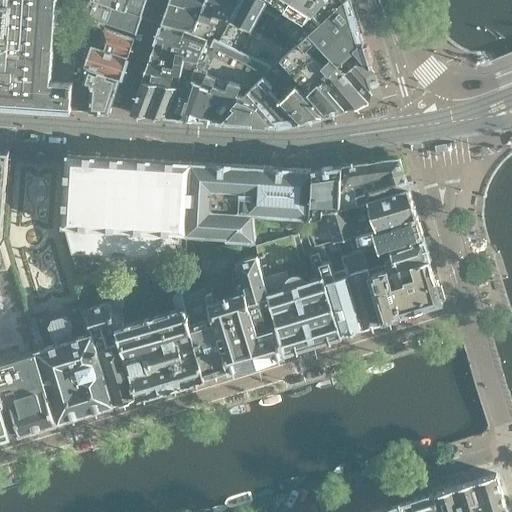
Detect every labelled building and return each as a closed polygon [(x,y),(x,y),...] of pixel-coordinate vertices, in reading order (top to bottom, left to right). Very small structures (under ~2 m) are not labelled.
[(0,0),(0,82),(27,84),(27,78),(20,77),(21,53),(70,56),(74,6),(84,9),(86,0),(103,0),(142,13),(146,0),(0,0)] [(103,0),(86,0),(84,9),(83,12),(137,29),(142,13),(103,0)] [(231,15),(240,0),(169,0),(162,22),(197,30),(212,37),(217,40),(231,15)] [(343,59),(354,48),(363,39),(351,0),(344,0),(311,31),(310,31),(273,65),(239,50),(217,40),(212,37),(207,50),(201,68),(216,73),(231,78),(251,85),(262,76),(274,87),(280,82),(288,74),(302,90),(318,76),(321,73),(325,77),(337,65),(343,59)] [(240,0),(231,15),(252,25),(266,0),(240,0)] [(311,31),(344,0),(266,0),(252,25),(239,50),(273,65),(310,31),(311,31)] [(129,54),(134,38),(100,27),(97,22),(81,16),(79,38),(78,51),(88,55),(86,64),(90,66),(99,70),(121,76),(128,55),(129,54)] [(194,71),(181,68),(185,50),(196,52),(201,37),(184,30),(161,25),(155,43),(155,44),(149,60),(143,78),(131,111),(131,112),(149,113),(165,115),(165,114),(175,85),(177,85),(183,81),(189,82),(194,71)] [(299,121),(280,100),(274,94),(277,91),(274,87),(262,76),(251,85),(231,78),(228,88),(212,83),(216,73),(201,68),(207,50),(202,49),(205,39),(201,37),(196,52),(185,50),(181,68),(194,71),(189,82),(177,115),(187,116),(187,117),(200,117),(218,119),(278,123),(299,121)] [(371,65),(364,39),(363,39),(354,48),(371,67),(372,67),(371,65)] [(381,93),(373,71),(371,67),(354,48),(343,59),(352,68),(345,74),(368,100),(378,97),(381,93)] [(72,56),(70,56),(21,53),(20,77),(27,78),(27,84),(26,104),(66,107),(72,56)] [(94,110),(94,84),(87,82),(85,79),(83,76),(86,64),(77,60),(71,107),(72,109),(94,110)] [(368,100),(345,74),(337,65),(325,77),(321,80),(345,107),(368,100)] [(111,108),(121,76),(99,70),(90,66),(85,79),(87,82),(94,84),(94,110),(107,111),(111,108)] [(323,114),(302,90),(288,74),(280,82),(289,91),(280,100),(299,121),(323,114)] [(345,107),(321,80),(318,76),(302,90),(323,114),(345,107)] [(177,115),(189,82),(183,81),(177,85),(175,85),(165,114),(177,115)] [(0,102),(26,104),(27,84),(0,82),(0,102)] [(4,238),(9,151),(0,150),(0,434),(14,430),(13,430),(14,430),(16,429),(0,374),(0,263),(12,262),(5,238),(4,238)] [(188,231),(192,161),(68,153),(63,233),(66,233),(71,250),(186,257),(188,231)] [(341,190),(404,171),(401,161),(395,158),(342,165),(341,190)] [(310,213),(313,170),(310,170),(310,169),(214,162),(192,161),(188,231),(190,236),(225,238),(225,240),(256,242),(253,210),(271,211),(271,212),(287,213),(288,212),(310,213)] [(340,200),(341,190),(342,165),(313,169),(313,170),(310,213),(311,216),(324,212),(324,205),(329,205),(329,201),(340,200)] [(340,207),(408,187),(404,171),(341,190),(340,200),(340,207)] [(417,215),(411,195),(409,187),(408,187),(340,207),(327,211),(336,240),(351,235),(417,215)] [(384,319),(371,272),(362,240),(365,239),(368,246),(372,245),(377,251),(393,246),(424,237),(417,215),(351,235),(356,252),(343,255),(348,272),(363,325),(384,319)] [(342,332),(322,261),(319,252),(307,256),(303,242),(297,243),(293,233),(257,244),(258,260),(286,349),(342,332)] [(430,258),(428,252),(424,237),(393,246),(395,256),(387,259),(389,266),(390,271),(430,258)] [(286,349),(258,260),(257,244),(242,269),(269,354),(286,349)] [(443,301),(430,259),(430,258),(390,271),(402,314),(443,301)] [(363,325),(348,272),(336,276),(331,259),(322,261),(342,332),(363,325)] [(402,314),(390,271),(389,266),(371,272),(384,319),(402,314)] [(269,354),(242,269),(233,272),(235,280),(239,281),(242,290),(214,298),(212,289),(214,286),(212,278),(203,281),(207,295),(229,366),(269,354)] [(206,373),(184,302),(175,274),(170,275),(173,287),(172,287),(178,307),(162,312),(182,380),(206,373)] [(182,380),(162,312),(125,323),(120,308),(124,303),(118,280),(106,284),(111,301),(138,394),(182,380)] [(229,366),(207,295),(184,302),(206,373),(229,366)] [(138,394),(111,301),(87,308),(115,401),(138,394)] [(115,401),(87,308),(86,302),(78,304),(86,331),(90,333),(74,337),(71,327),(72,325),(70,317),(62,313),(53,317),(49,323),(52,332),(54,332),(57,342),(41,347),(43,343),(35,316),(28,318),(37,348),(58,417),(60,417),(60,416),(113,401),(115,401)] [(58,417),(37,348),(0,358),(0,373),(16,429),(19,428),(21,428),(58,417)] [(507,511),(507,507),(496,473),(435,491),(441,511),(507,511)] [(441,511),(435,491),(412,499),(416,511),(441,511)] [(416,511),(412,499),(390,505),(392,511),(416,511)]
